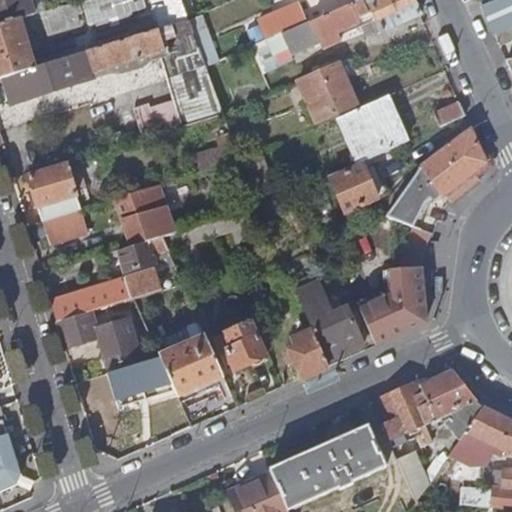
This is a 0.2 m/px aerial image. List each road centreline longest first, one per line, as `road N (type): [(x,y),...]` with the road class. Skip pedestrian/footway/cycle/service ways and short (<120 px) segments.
road 1 (residential): [(83,505),(473,331)]
road 2 (residential): [(83,505),(0,235)]
road 3 (residential): [(511,151),(444,0)]
road 4 (residential): [(511,198),(478,232),(465,264),(473,331)]
